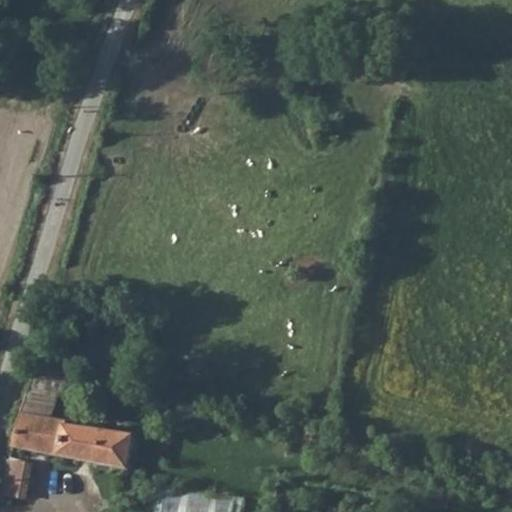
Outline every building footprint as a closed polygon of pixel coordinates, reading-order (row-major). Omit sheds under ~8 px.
[(36,360),(33,374),(58,378),(62,364),(36,360)] [(62,420),(45,418),(58,378),(33,374),(22,410),(12,446),(21,447),(130,470),(135,436),(61,425),(62,420)] [(9,463),(5,482),(21,485),(24,466),(9,463)] [(2,496),(18,498),(21,485),(5,482),(2,496)] [(162,488),(160,511),(245,511),(247,495),(162,488)]
